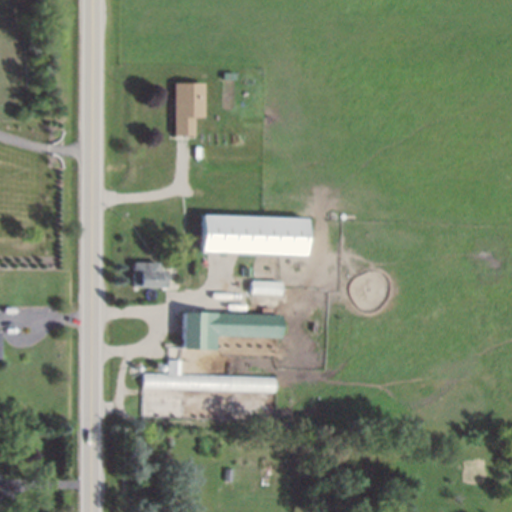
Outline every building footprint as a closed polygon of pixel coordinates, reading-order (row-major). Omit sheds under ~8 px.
[(174,84),(196,85),(195,136),(173,136),(174,84)] [(202,215),(200,252),(304,256),(306,220),(202,215)] [(132,262),(132,286),(164,288),(165,265),(132,262)] [(251,281),(251,294),(282,296),(282,282),(251,281)] [(182,312),(181,349),(214,350),(215,336),(280,337),(281,316),(182,312)] [(142,373),(142,387),(274,392),(275,377),(179,374),(181,360),(167,360),(166,373),(142,373)]
